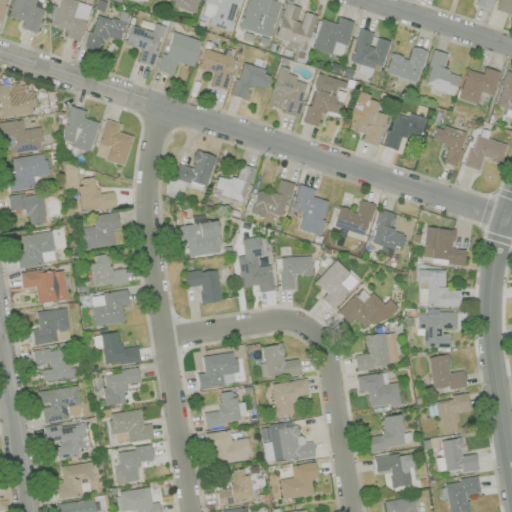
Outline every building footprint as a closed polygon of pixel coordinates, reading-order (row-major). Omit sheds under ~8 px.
[(19,28),(35,32),(42,9),(32,6),(33,0),(11,0),(6,17),(21,21),(19,28)] [(88,4),(71,0),(57,0),(56,6),(49,5),(44,22),(64,28),(62,36),(78,41),(88,4)] [(194,11),(197,0),(164,0),(164,2),(194,11)] [(236,0),(203,0),(200,15),(208,17),(206,25),(228,31),(236,0)] [(278,0),(277,0),(243,0),(237,29),(269,36),(278,0)] [(474,0),(474,5),(488,9),(490,0),(474,0)] [(511,9),(511,0),(498,0),(495,10),(508,14),(510,9),(511,9)] [(274,37),(286,40),(285,47),(304,52),(314,15),(299,11),(300,7),(283,3),(274,37)] [(93,14),(83,48),(96,51),(100,36),(118,41),(126,13),(118,11),(115,20),(93,14)] [(319,19),(310,48),(340,58),(351,22),(336,17),(334,24),(319,19)] [(380,67),(387,40),(372,36),(373,32),(357,28),(348,62),(356,64),(355,72),(369,75),(371,65),(380,67)] [(157,71),(170,75),(174,61),(191,66),(199,40),(168,32),(157,71)] [(414,82),(424,50),(410,46),(406,58),(389,53),(383,73),(414,82)] [(232,57),(201,49),(196,68),(212,72),(209,85),(224,89),(232,57)] [(445,54),(432,50),(421,86),(451,94),(457,74),(441,70),(445,54)] [(242,99),(247,84),(264,89),(269,72),(239,63),(229,95),(242,99)] [(490,95),(497,72),(482,67),(480,74),(465,69),(456,98),(474,104),(478,91),(490,95)] [(266,105),(281,109),(280,113),(295,117),(305,83),(293,80),(295,73),(276,68),(266,105)] [(511,72),(504,70),(493,105),(511,111),(511,72)] [(30,92),(23,92),(22,83),(0,85),(0,116),(32,113),(30,92)] [(319,111),(337,115),(343,93),(334,90),(333,95),(311,89),(302,122),(315,125),(319,111)] [(359,141),(374,146),(384,115),(374,111),(377,103),(370,101),(365,116),(352,112),(347,128),(362,133),(359,141)] [(89,151),(95,121),(82,118),(83,110),(67,106),(60,140),(71,142),(70,147),(89,151)] [(382,146),(395,150),(399,135),(417,140),(422,120),(391,112),(382,146)] [(37,127),(21,129),(20,119),(0,121),(0,138),(5,138),(6,153),(40,149),(37,127)] [(118,123),(103,119),(91,156),(122,165),(131,136),(115,131),(118,123)] [(465,132),(441,125),(440,129),(434,127),(429,140),(446,145),(440,162),(454,166),(465,132)] [(504,144),(472,134),(463,166),(476,170),(480,158),(498,163),(504,144)] [(205,186),(213,156),(193,150),(189,167),(176,163),(172,178),(205,186)] [(45,175),(43,154),(9,157),(11,174),(5,174),(6,190),(32,188),(31,176),(45,175)] [(243,199),(251,167),(238,164),(234,180),(215,175),(212,192),(243,199)] [(73,185),(76,169),(66,167),(64,183),(73,185)] [(111,191),(95,193),(92,176),(76,179),(80,211),(113,206),(111,191)] [(255,189),(248,214),(269,219),(270,214),(283,217),(292,183),(277,179),(273,194),(255,189)] [(295,229),(316,235),(326,201),(310,196),(312,189),(297,184),(290,208),(300,212),(295,229)] [(6,196),(7,210),(24,209),(26,225),(43,223),(39,192),(6,196)] [(364,235),(371,203),(358,200),(355,211),(336,207),(332,227),(364,235)] [(403,232),(388,229),(391,213),(377,210),(370,243),(399,249),(403,232)] [(76,228),(78,248),(112,245),(110,228),(116,227),(115,213),(91,214),(92,226),(76,228)] [(174,225),(176,243),(183,243),(184,256),(218,253),(215,221),(174,225)] [(461,266),(463,250),(450,248),(453,230),(424,226),(420,256),(445,260),(445,264),(461,266)] [(16,266),(53,261),(49,231),(18,235),(20,251),(14,251),(16,266)] [(238,287),(255,285),(256,292),(271,290),(269,265),(256,266),(255,257),(259,256),(257,236),(239,238),(241,256),(235,256),(238,287)] [(92,287),(126,283),(124,268),(108,270),(106,253),(89,255),(92,287)] [(278,289),(292,289),(291,275),(309,274),(309,256),(278,257),(278,289)] [(356,281),(333,260),(312,282),(324,293),(319,298),(330,308),(356,281)] [(60,267),(18,274),(20,287),(33,286),(35,303),(65,299),(60,267)] [(182,272),(183,287),(197,285),(198,303),(218,301),(215,269),(182,272)] [(425,282),(424,306),(457,306),(457,290),(443,290),(443,270),(416,269),(415,281),(425,282)] [(392,305),(386,299),(382,304),(369,292),(366,295),(358,287),(335,312),(346,322),(350,318),(366,333),(392,305)] [(88,294),(91,325),(121,322),(119,306),(126,305),(125,290),(88,294)] [(34,311),(35,327),(29,328),(31,344),(54,341),(53,334),(67,332),(64,308),(34,311)] [(454,313),(414,314),(415,334),(421,334),(421,348),(448,347),(447,330),(455,330),(454,313)] [(396,363),(390,331),(362,336),(364,353),(352,355),(354,370),(396,363)] [(102,365),(137,361),(136,346),(117,348),(116,332),(98,334),(102,365)] [(259,346),(264,378),(297,373),(295,358),(282,360),(279,343),(259,346)] [(67,368),(65,347),(30,351),(31,364),(46,362),(47,368),(41,369),(42,381),(73,377),(72,367),(67,368)] [(199,356),(202,373),(195,374),(197,389),(222,385),(220,375),(235,372),(232,351),(199,356)] [(426,357),(430,391),(463,387),(462,371),(447,372),(445,354),(426,357)] [(137,382),(135,369),(99,373),(103,405),(123,403),(121,384),(137,382)] [(354,375),(356,391),(365,390),(367,407),(397,403),(394,382),(385,383),(384,372),(354,375)] [(292,413),(289,396),(306,394),(304,378),(269,383),(274,416),(292,413)] [(42,421),(78,415),(74,385),(34,391),(36,405),(39,405),(42,421)] [(202,412),(203,424),(244,420),(242,402),(233,403),(231,391),(216,392),(218,411),(202,412)] [(466,410),(464,393),(448,395),(448,400),(433,402),(437,432),(456,430),(454,411),(466,410)] [(151,439),(149,423),(140,424),(139,409),(106,413),(108,434),(125,432),(126,442),(151,439)] [(399,433),(397,414),(379,417),(381,435),(366,437),(367,449),(409,445),(407,432),(399,433)] [(90,446),(86,421),(41,429),(44,444),(52,443),(54,458),(77,455),(76,448),(90,446)] [(270,461),(312,456),(310,441),(299,443),(297,425),(275,428),(275,425),(265,426),(270,461)] [(212,446),(215,463),(248,459),(245,438),(229,440),(227,430),(203,433),(205,447),(212,446)] [(476,470),(473,453),(460,455),(458,437),(439,440),(443,471),(458,469),(458,472),(476,470)] [(151,459),(149,445),(114,451),(117,465),(111,466),(114,484),(138,480),(134,462),(151,459)] [(389,488),(409,485),(406,467),(413,466),(410,451),(371,458),(374,472),(386,470),(389,488)] [(91,483),(89,462),(57,466),(60,484),(54,485),(56,497),(88,493),(86,483),(91,483)] [(279,499),(310,495),(308,478),(315,477),(313,462),(288,465),(290,477),(277,479),(279,499)] [(248,499),(245,468),(228,470),(229,489),(215,490),(216,503),(248,499)] [(466,511),(465,494),(477,492),(476,478),(443,481),(446,511),(466,511)] [(118,510),(113,511),(157,511),(157,502),(149,503),(147,488),(116,491),(118,510)] [(381,501),(382,511),(414,511),(413,496),(381,501)] [(93,511),(92,499),(56,502),(57,511),(93,511)]
